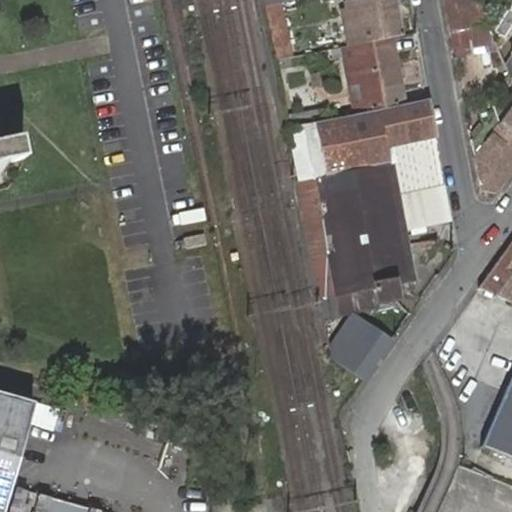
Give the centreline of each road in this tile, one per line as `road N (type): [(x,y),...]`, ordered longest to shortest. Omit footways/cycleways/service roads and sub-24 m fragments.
road 1 (residential): [(377,511),(365,440),(369,414),(474,259)]
road 2 (residential): [(474,259),(425,0)]
road 3 (unknown): [(168,511),(156,485),(64,445)]
